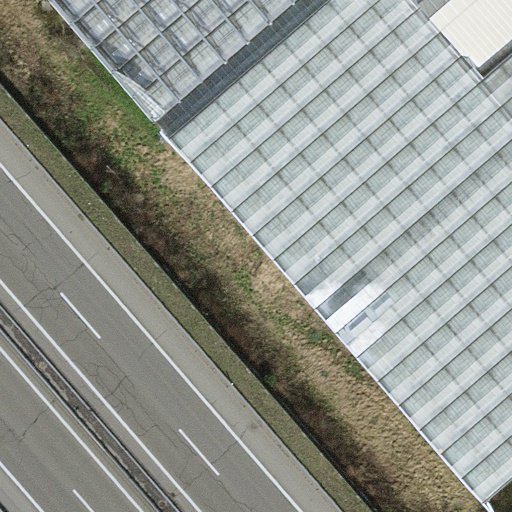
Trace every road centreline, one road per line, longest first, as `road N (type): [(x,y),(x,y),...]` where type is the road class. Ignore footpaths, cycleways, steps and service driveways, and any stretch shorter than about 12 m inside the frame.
road 1 (motorway): [(254,511),(0,217)]
road 2 (motorway): [(0,407),(90,511)]
